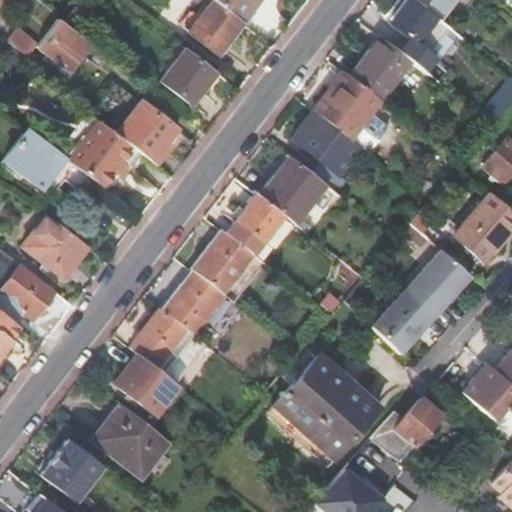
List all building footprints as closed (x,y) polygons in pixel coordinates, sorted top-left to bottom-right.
[(216,54),(241,22),(212,0),(195,0),(205,7),(186,31),(216,54)] [(212,0),(241,22),(257,0),(212,0)] [(414,42),(434,17),(412,0),(395,0),(388,11),(393,15),(388,22),(414,42)] [(412,0),(434,17),(438,19),(452,0),(412,0)] [(65,26),(56,19),(37,42),(45,49),(66,67),(86,42),(65,26)] [(378,99),(409,60),(377,36),(347,75),(378,99)] [(190,103),(215,71),(185,48),(160,80),(190,103)] [(346,138),(347,139),(378,99),(347,75),(341,71),(310,110),(346,138)] [(139,101),(114,133),(139,152),(151,161),(155,164),(168,147),(164,143),(175,128),(139,101)] [(323,183),(333,191),(344,177),(327,163),(346,138),(310,110),(289,138),(318,160),(308,172),(323,183)] [(37,187),(61,155),(25,128),(1,160),(37,187)] [(128,167),(139,152),(114,133),(84,172),(101,186),(113,171),(120,161),(128,167)] [(511,141),(509,139),(507,137),(481,167),(489,174),(484,181),(489,185),(495,179),(503,186),(511,175),(511,141)] [(280,213),(293,223),(323,183),(308,172),(288,156),(257,195),(280,213)] [(511,212),(488,191),(452,233),(483,260),(511,226),(511,212)] [(259,240),(280,213),(257,195),(254,193),(232,220),(259,240)] [(61,278),(86,246),(44,214),(19,246),(61,278)] [(431,229),(414,214),(407,223),(424,237),(431,229)] [(424,237),(407,223),(401,230),(418,245),(424,237)] [(190,269),(219,293),(251,253),(219,229),(188,268),(190,269)] [(406,288),(370,327),(399,355),(436,314),(470,276),(439,249),(406,288)] [(0,278),(4,282),(18,264),(0,250),(0,278)] [(0,294),(31,318),(52,290),(18,264),(4,282),(0,286),(0,294)] [(183,327),(190,333),(221,294),(219,293),(190,269),(159,308),(183,327)] [(135,353),(152,367),(166,350),(173,356),(163,369),(176,380),(204,344),(190,333),(183,327),(159,308),(158,307),(127,347),(135,353)] [(0,353),(11,339),(9,337),(18,327),(0,313),(0,353)] [(478,333),(468,347),(490,363),(500,349),(478,333)] [(151,413),(174,384),(152,367),(135,353),(111,383),(151,413)] [(318,353),(271,406),(330,459),(378,407),(318,353)] [(511,388),(485,365),(467,386),(461,393),(493,421),(510,436),(511,433),(511,388)] [(396,408),(371,437),(398,460),(438,413),(419,397),(403,414),(396,408)] [(138,475),(165,440),(117,403),(90,438),(138,475)] [(73,501),(100,466),(64,438),(37,473),(73,501)] [(511,457),(489,484),(500,493),(497,497),(511,509),(511,508),(511,457)] [(364,475),(348,462),(313,504),(323,511),(370,511),(380,501),(358,482),(364,475)] [(61,511),(37,492),(24,508),(29,511),(61,511)]
